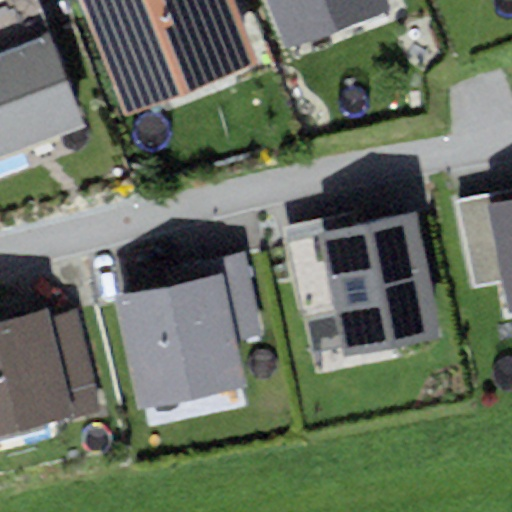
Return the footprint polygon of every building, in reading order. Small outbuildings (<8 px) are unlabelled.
[(228,0),(101,0),(130,69),(239,25),(228,0)] [(283,0),(289,13),(321,0),(283,0)] [(39,5),(0,21),(0,151),(85,117),(39,5)] [(511,185),(455,195),(471,284),(506,278),(511,308),(511,307),(511,185)] [(416,204),(317,223),(342,347),(440,328),(416,204)] [(214,270),(114,291),(139,403),(249,378),(240,336),(267,330),(248,244),(210,252),(214,270)] [(48,298),(0,308),(0,424),(74,408),(70,390),(97,383),(80,309),(52,316),(48,298)]
